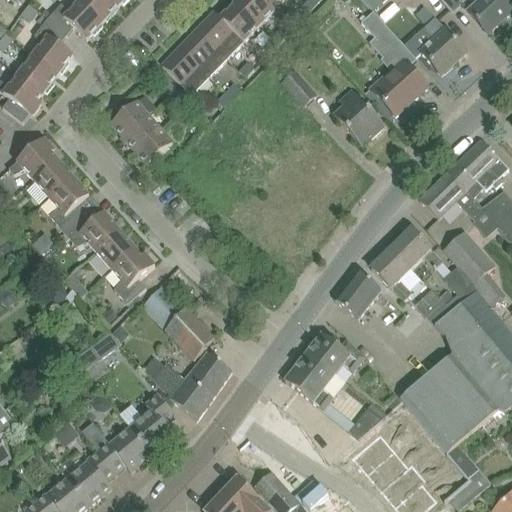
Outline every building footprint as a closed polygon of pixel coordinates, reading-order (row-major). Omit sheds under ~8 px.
[(104,25),(121,7),(112,0),(84,0),(81,3),(104,25)] [(260,29),(275,13),(261,0),(241,0),(236,5),(260,29)] [(310,15),(319,6),(310,0),(302,8),(310,15)] [(360,0),(373,14),(388,0),(360,0)] [(444,0),(453,11),(461,4),(457,0),(444,0)] [(489,37),(511,15),(511,8),(504,0),(478,0),(480,1),(467,13),(489,37)] [(46,13),(42,17),(49,23),(48,24),(67,39),(74,31),(87,43),(104,25),(81,3),(72,13),(62,7),(52,18),(46,13)] [(245,44),(260,29),(236,5),(221,21),(245,44)] [(30,8),(22,18),(31,25),(38,15),(30,8)] [(425,10),(416,18),(425,28),(434,20),(425,10)] [(390,55),(402,45),(375,15),(363,26),(390,55)] [(245,44),(221,21),(217,17),(208,26),(207,25),(197,34),(199,35),(227,63),(245,44)] [(442,78),(467,56),(436,23),(425,33),(434,43),(421,55),(442,78)] [(59,78),(74,59),(60,48),(67,39),(48,24),(34,39),(42,48),(34,59),(59,78)] [(279,47),(287,39),(280,32),(272,40),(279,47)] [(227,63),(199,35),(191,44),(189,42),(180,52),(182,53),(210,81),(227,63)] [(0,50),(5,54),(14,43),(6,38),(0,45),(0,50)] [(270,56),(279,47),(272,40),(263,49),(270,56)] [(210,81),(182,53),(174,61),(172,60),(163,69),(192,98),(210,81)] [(44,97),(59,78),(34,59),(19,78),(44,97)] [(377,97),(371,103),(388,122),(394,117),(396,119),(427,91),(414,76),(409,71),(403,64),(400,67),(392,74),(372,92),(377,97)] [(246,81),(255,72),(248,65),(239,74),(246,81)] [(284,85),(293,78),(286,70),(278,78),(284,85)] [(305,110),(317,99),(296,75),(293,78),(284,85),(284,86),(305,110)] [(44,97),(19,78),(10,88),(0,83),(0,93),(10,102),(3,111),(23,126),(30,117),(32,119),(42,106),(39,104),(44,97)] [(168,82),(161,89),(171,99),(178,93),(168,82)] [(232,103),(241,93),(234,86),(225,96),(232,103)] [(171,99),(181,110),(188,103),(178,93),(171,99)] [(225,111),(232,103),(225,96),(217,104),(225,111)] [(137,105),(112,127),(124,141),(149,119),(148,118),(156,111),(145,98),(137,105)] [(362,150),(384,130),(357,100),(335,119),(362,150)] [(204,131),(210,125),(201,114),(194,121),(204,131)] [(136,155),(161,132),(149,119),(124,141),(136,155)] [(136,155),(148,169),(173,146),(161,132),(136,155)] [(34,183),(57,163),(52,156),(55,154),(44,142),(9,172),(15,179),(25,173),(34,183)] [(498,191),(503,186),(500,182),(510,172),(482,144),(467,159),(494,187),(498,191)] [(487,194),(494,187),(467,159),(450,175),(474,200),(484,191),(487,194)] [(57,163),(34,183),(50,202),(73,181),(68,175),(70,174),(61,164),(60,165),(57,163)] [(484,210),(474,200),(450,175),(420,204),(438,222),(458,203),(477,223),(474,226),(486,241),(498,230),(484,210)] [(73,181),(50,202),(58,212),(50,219),(65,236),(84,219),(76,211),(90,199),(84,193),(85,192),(77,182),(76,183),(73,181)] [(0,200),(6,208),(15,200),(0,182),(0,200)] [(511,206),(492,221),(498,230),(507,242),(511,249),(511,240),(511,239),(511,238),(511,206)] [(16,211),(8,218),(18,229),(25,222),(16,211)] [(84,219),(65,236),(78,251),(88,245),(97,255),(120,235),(118,232),(119,231),(111,222),(110,223),(104,216),(91,228),(84,219)] [(436,273),(443,266),(411,233),(392,253),(411,273),(424,261),(436,273)] [(120,235),(97,255),(112,273),(136,253),(134,251),(136,250),(127,240),(126,241),(120,235)] [(464,235),(445,253),(459,269),(457,270),(476,292),(492,312),(504,301),(506,299),(488,277),(495,271),(464,235)] [(0,251),(5,258),(19,247),(11,236),(0,244),(0,251)] [(54,249),(46,240),(33,251),(41,261),(54,249)] [(142,259),(136,253),(112,273),(121,284),(114,293),(127,308),(131,304),(132,305),(147,291),(139,283),(155,269),(145,256),(142,259)] [(392,253),(372,272),(386,286),(404,305),(408,301),(413,296),(400,284),(411,273),(392,253)] [(451,275),(443,282),(456,296),(458,299),(454,302),(446,308),(450,314),(476,292),(457,270),(451,275)] [(72,276),(65,283),(74,293),(80,299),(81,301),(89,295),(78,283),(85,277),(85,273),(77,272),(72,276)] [(359,322),(382,292),(358,275),(336,304),(359,322)] [(53,289),(49,296),(50,302),(57,306),(64,304),(66,298),(64,291),(59,288),(53,289)] [(195,365),(216,342),(183,313),(187,309),(163,288),(142,311),(164,331),(195,365)] [(411,393),(400,403),(403,405),(442,453),(447,458),(458,449),(482,428),(487,433),(497,424),(493,419),(498,415),(505,417),(511,410),(511,336),(503,326),(504,326),(492,312),(476,292),(450,314),(446,308),(443,306),(426,319),(445,340),(453,358),(411,393)] [(74,293),(66,299),(72,306),(80,299),(74,293)] [(432,293),(415,309),(426,319),(443,306),(439,301),(432,293)] [(110,327),(119,319),(112,311),(103,318),(110,327)] [(122,329),(114,336),(121,345),(129,338),(122,329)] [(75,362),(85,374),(121,348),(110,336),(91,350),(75,362)] [(322,337),(308,356),(337,378),(344,369),(353,377),(365,361),(347,344),(341,352),(322,337)] [(197,424),(233,374),(208,356),(196,372),(195,373),(186,384),(166,367),(165,369),(155,360),(144,373),(170,401),(197,424)] [(308,356),(286,384),(298,394),(323,414),(329,407),(330,406),(334,401),(324,394),(336,378),(337,378),(308,356)] [(89,385),(78,393),(89,406),(99,397),(89,385)] [(395,396),(385,404),(393,414),(403,405),(395,396)] [(153,459),(175,441),(166,430),(176,422),(157,398),(146,407),(149,410),(140,417),(144,421),(131,431),(153,459)] [(350,435),(360,443),(388,419),(372,406),(350,435)] [(0,416),(0,468),(11,460),(0,444),(0,438),(15,427),(5,413),(0,416)] [(410,424),(404,429),(412,438),(418,433),(410,424)] [(110,448),(93,426),(82,434),(99,455),(98,456),(117,478),(126,470),(131,476),(153,459),(131,431),(110,448)] [(418,433),(412,438),(420,447),(426,442),(418,433)] [(365,450),(353,460),(367,476),(395,452),(381,436),(365,450)] [(447,458),(447,459),(468,484),(469,482),(479,474),(458,449),(447,458)] [(395,452),(367,476),(381,493),(409,469),(395,452)] [(442,454),(436,459),(444,468),(450,463),(442,454)] [(90,510),(112,492),(107,486),(117,478),(98,456),(87,464),(89,466),(68,483),(90,510)] [(450,463),(444,468),(452,478),(458,473),(450,463)] [(409,469),(381,493),(395,509),(423,485),(409,469)] [(469,485),(445,505),(446,506),(449,504),(455,511),(460,511),(490,487),(479,474),(469,482),(468,484),(469,485)] [(303,511),(300,507),(286,490),(275,478),(272,475),(256,490),(275,511),(303,511)] [(238,482),(222,499),(235,511),(270,511),(260,503),(253,496),(238,482)] [(87,511),(90,510),(68,483),(47,500),(46,498),(35,506),(40,511),(87,511)] [(423,485),(395,509),(397,511),(425,511),(437,502),(423,485)] [(511,511),(511,491),(492,511),(491,511),(511,511)] [(235,511),(222,499),(209,511),(235,511)]
